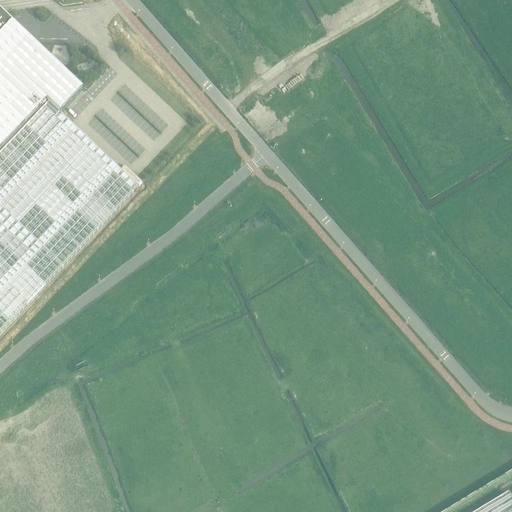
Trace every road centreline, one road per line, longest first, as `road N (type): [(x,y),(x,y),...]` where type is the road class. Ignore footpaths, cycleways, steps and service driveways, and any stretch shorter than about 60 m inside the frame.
road 1 (unclassified): [(266,153),(482,398),(511,412)]
road 2 (unclassified): [(132,0),(266,153)]
road 3 (unclassified): [(0,365),(155,246)]
road 4 (unclassified): [(155,246),(266,153)]
road 5 (unclassified): [(136,380),(227,472)]
road 6 (unclassified): [(216,304),(304,393)]
